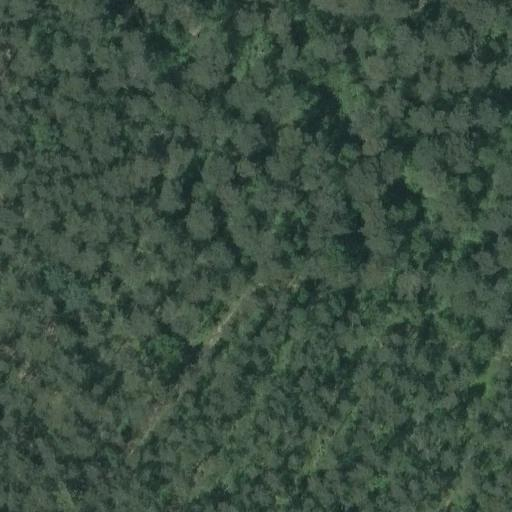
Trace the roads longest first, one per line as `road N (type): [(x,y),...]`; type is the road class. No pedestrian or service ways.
road 1 (track): [(511,345),(305,277),(260,276),(66,511)]
road 2 (track): [(150,0),(0,91)]
